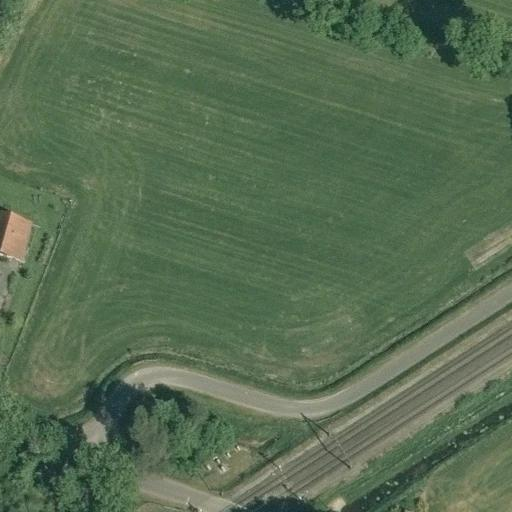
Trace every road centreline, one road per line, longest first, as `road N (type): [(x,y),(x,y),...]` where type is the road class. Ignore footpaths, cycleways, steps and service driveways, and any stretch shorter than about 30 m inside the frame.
road 1 (unclassified): [(92,460),(121,394),(150,374),(293,409),(325,409),(511,291)]
road 2 (unclassified): [(225,511),(92,460)]
